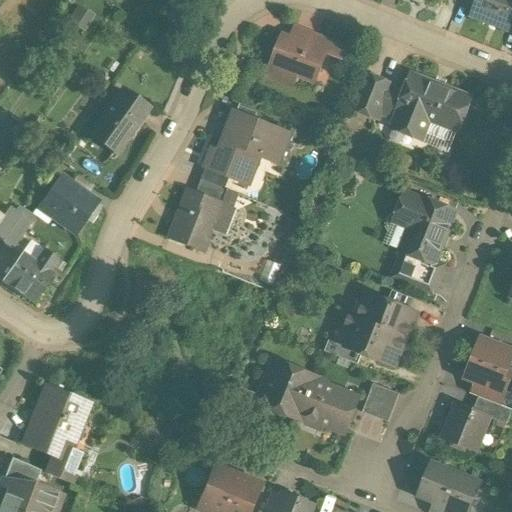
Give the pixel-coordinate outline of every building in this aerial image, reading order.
[(511,21),(511,0),(477,0),(471,15),(509,30),(511,21)] [(315,36),(293,27),(288,38),(297,42),(311,47),(315,36)] [(345,48),(315,36),(311,47),(325,53),(324,55),(340,61),(345,48)] [(295,46),(281,40),(271,66),(297,77),(313,83),(324,55),(325,53),(311,47),(297,42),(295,46)] [(297,77),(271,66),(266,77),(293,87),(297,77)] [(391,86),(363,75),(350,108),(378,120),(380,116),(390,91),(391,86)] [(394,122),(392,128),(421,140),(429,121),(456,132),(469,99),(412,76),(404,97),(394,122)] [(390,91),(380,116),(394,122),(404,97),(390,91)] [(147,110),(123,93),(115,104),(140,121),(147,110)] [(140,121),(115,104),(92,137),(116,155),(140,121)] [(235,113),(219,153),(212,150),(204,169),(229,179),(249,187),(261,155),(257,153),(259,147),(282,156),(290,134),(235,113)] [(229,179),(205,170),(201,180),(225,190),(229,179)] [(96,204),(62,180),(44,205),(42,208),(52,214),(50,218),(52,219),(74,235),(96,204)] [(225,190),(201,180),(195,194),(222,204),(227,191),(225,190)] [(195,194),(187,191),(168,239),(203,253),(222,204),(195,194)] [(455,213),(406,194),(394,223),(409,229),(400,251),(402,252),(435,265),(435,264),(442,247),(440,246),(443,238),(445,239),(455,213)] [(44,205),(40,205),(34,213),(35,216),(48,226),(52,219),(50,218),(52,214),(42,208),(44,205)] [(0,222),(0,242),(2,244),(19,217),(8,210),(0,222)] [(33,218),(23,211),(19,217),(29,224),(33,218)] [(19,217),(2,244),(12,251),(30,225),(29,224),(19,217)] [(57,262),(43,252),(34,265),(48,275),(57,262)] [(435,265),(402,252),(392,279),(432,294),(443,267),(435,264),(435,265)] [(34,265),(21,256),(2,283),(33,305),(52,278),(48,275),(34,265)] [(414,300),(392,291),(387,302),(409,311),(414,300)] [(387,302),(373,296),(369,306),(361,309),(360,308),(356,318),(406,339),(411,325),(405,322),(410,311),(409,311),(387,302)] [(406,339),(356,318),(349,315),(337,344),(345,347),(344,348),(361,355),(394,368),(406,339)] [(511,358),(511,351),(481,339),(467,374),(479,378),(477,382),(505,393),(511,374),(511,373),(507,372),(511,358)] [(337,344),(329,340),(324,353),(357,366),(361,355),(344,348),(345,347),(337,344)] [(314,380),(276,364),(259,405),(297,421),(299,417),(340,434),(355,398),(331,388),(327,382),(321,380),(315,381),(314,381),(314,380)] [(505,393),(477,382),(472,396),(478,398),(499,407),(505,393)] [(373,385),(362,413),(387,423),(399,395),(373,385)] [(257,395),(240,388),(230,412),(247,419),(257,395)] [(64,396),(46,389),(38,409),(40,409),(34,425),(32,425),(24,445),(54,456),(56,457),(59,448),(69,452),(70,450),(87,405),(69,398),(69,399),(64,397),(64,396)] [(499,407),(478,398),(473,412),(489,419),(506,425),(511,412),(499,407)] [(473,412),(456,405),(443,439),(452,443),(451,447),(464,453),(466,448),(476,452),(489,419),(473,412)] [(148,438),(167,448),(177,428),(158,418),(148,438)] [(56,457),(54,456),(46,475),(70,486),(82,455),(70,450),(69,452),(65,461),(56,457)] [(39,472),(11,460),(3,479),(31,490),(33,484),(34,485),(39,472)] [(468,481),(431,466),(424,483),(425,484),(421,496),(435,502),(436,502),(460,511),(468,511),(475,494),(464,489),(468,481)] [(249,511),(260,485),(216,467),(199,509),(207,511),(249,511)] [(34,485),(33,484),(31,490),(3,479),(2,481),(6,483),(0,498),(0,511),(55,511),(62,496),(34,485)] [(270,494),(262,511),(275,511),(281,498),(270,494)] [(275,511),(310,511),(313,506),(294,499),(294,500),(282,495),(281,498),(275,511)] [(460,511),(436,502),(435,502),(431,511),(460,511)]
